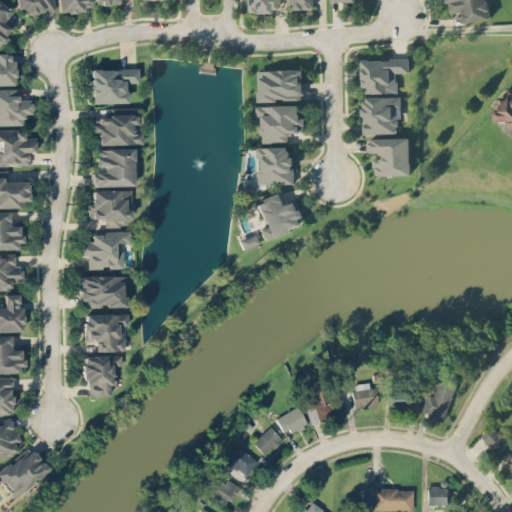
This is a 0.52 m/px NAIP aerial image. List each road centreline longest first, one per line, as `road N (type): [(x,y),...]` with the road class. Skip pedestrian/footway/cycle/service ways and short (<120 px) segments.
road 1 (residential): [(53,424),(49,247),(64,145),(53,53)]
road 2 (residential): [(53,53),(142,30),(256,43),(377,32),(402,14)]
road 3 (residential): [(334,181),(330,36)]
road 4 (tertiary): [(364,439),(311,455),(279,480),(259,511)]
road 5 (tertiary): [(435,450),(511,351)]
